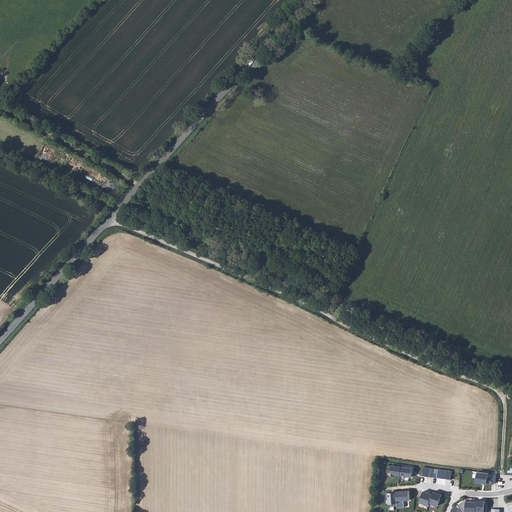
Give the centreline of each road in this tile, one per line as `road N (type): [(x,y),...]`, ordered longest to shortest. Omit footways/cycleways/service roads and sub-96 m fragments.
road 1 (track): [(109,218),(495,390),(504,402),(501,474)]
road 2 (unclassified): [(0,340),(306,0)]
road 3 (track): [(140,184),(0,106)]
